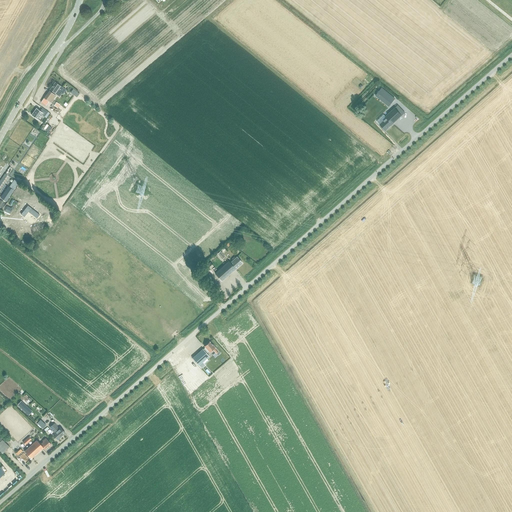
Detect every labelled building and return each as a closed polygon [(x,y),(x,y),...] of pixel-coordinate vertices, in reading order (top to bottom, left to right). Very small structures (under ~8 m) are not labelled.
[(55,82),(50,89),(59,96),(62,93),(63,93),(66,90),(62,87),(55,82)] [(381,88),(376,95),(389,106),(395,99),(381,88)] [(44,98),(41,102),(46,106),(49,102),(50,103),(55,95),(49,90),(45,95),(43,97),(43,98),(44,98)] [(378,111),(382,108),(375,101),(371,104),(378,111)] [(384,115),(377,121),(380,124),(385,130),(402,116),(401,115),(404,112),(398,105),(385,116),(384,115)] [(43,114),(35,108),(31,115),(37,119),(40,115),(41,116),(43,114)] [(44,113),(42,116),(46,118),(49,113),(42,108),(40,110),(44,113)] [(9,187),(3,196),(5,197),(4,200),(6,201),(13,190),(9,187)] [(28,205),(21,214),(24,217),(28,212),(37,218),(40,214),(28,205)] [(222,281),(242,263),(237,257),(235,258),(234,257),(232,259),(233,260),(230,263),(229,261),(215,273),(222,281)] [(213,266),(210,262),(202,269),(206,273),(213,266)] [(203,349),(192,358),(199,365),(209,356),(207,353),(209,351),(210,352),(213,350),(217,355),(220,353),(212,345),(210,342),(205,346),(206,347),(204,350),(203,349)] [(29,415),(30,413),(28,411),(30,409),(21,401),(18,405),(23,410),(26,412),(29,415)] [(54,423),(50,427),(54,432),(52,433),(58,440),(65,433),(59,427),(58,428),(54,423)] [(43,448),(45,451),(51,445),(45,438),(42,441),(43,442),(40,444),(37,440),(24,451),(31,459),(43,448)]
